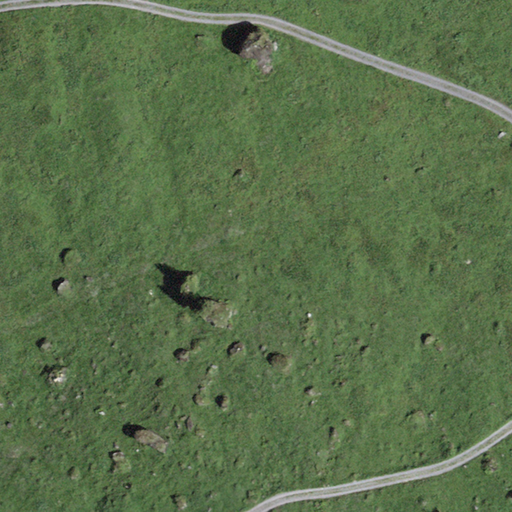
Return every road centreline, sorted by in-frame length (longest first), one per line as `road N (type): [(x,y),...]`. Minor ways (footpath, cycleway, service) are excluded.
road 1 (track): [(70,0),(262,19),(481,97),(511,116)]
road 2 (track): [(511,424),(463,459),(286,497),(258,511)]
